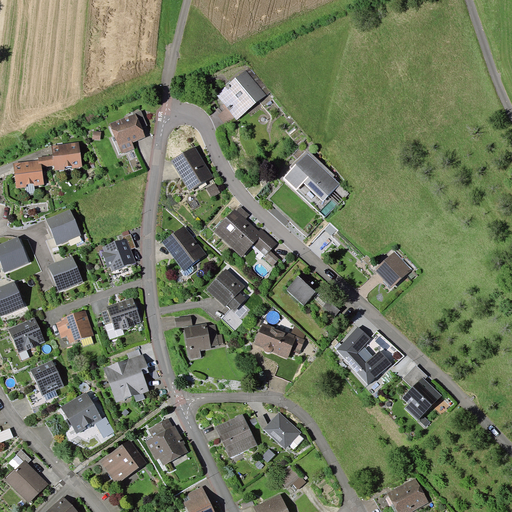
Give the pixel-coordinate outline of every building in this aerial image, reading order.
[(267,95),(247,71),(217,95),(237,120),(267,95)] [(142,128),(148,125),(142,110),(135,113),(136,113),(138,118),(142,128)] [(138,118),(136,113),(110,124),(122,154),(135,149),(132,143),(146,137),(145,136),(142,128),(138,118)] [(101,132),(93,131),(93,139),(101,140),(101,132)] [(79,142),(52,145),(53,155),(54,166),(55,170),(82,167),(79,142)] [(214,177),(196,146),(171,161),(189,192),(214,177)] [(335,175),(307,149),(290,167),(292,169),(283,178),(296,190),(304,182),(323,201),(340,184),(333,177),(335,175)] [(54,166),(53,155),(38,157),(38,160),(39,164),(41,164),(42,167),(54,166)] [(39,164),(38,160),(13,163),(16,188),(26,187),(34,186),(44,185),(42,167),(41,164),(39,164)] [(215,183),(206,188),(212,197),(220,192),(215,183)] [(36,194),(34,186),(26,187),(27,195),(36,194)] [(241,206),(237,210),(235,209),(214,231),(241,257),(253,244),(265,256),(270,251),(277,244),(261,229),(259,231),(246,219),(250,215),(241,206)] [(81,235),(70,209),(46,219),(57,245),(81,235)] [(206,254),(184,225),(162,242),(181,268),(184,271),(191,265),(206,254)] [(127,238),(131,249),(136,248),(131,234),(130,234),(124,236),(122,237),(124,240),(127,238)] [(29,263),(18,236),(0,243),(0,261),(4,272),(29,263)] [(131,249),(127,238),(124,240),(103,247),(104,252),(102,252),(107,267),(111,266),(112,271),(136,262),(131,249)] [(279,259),(270,251),(265,256),(264,258),(273,266),(279,259)] [(412,269),(395,251),(374,270),(391,288),(412,269)] [(83,282),(73,256),(48,266),(59,292),(83,282)] [(193,268),(191,265),(184,271),(181,268),(180,271),(184,276),(187,276),(193,271),(193,268)] [(245,286),(226,268),(206,289),(225,307),(226,306),(231,310),(231,309),(234,312),(246,299),(240,292),(245,286)] [(302,271),(286,290),(304,305),(320,287),(302,271)] [(25,307),(14,281),(0,286),(0,315),(0,316),(25,307)] [(141,322),(133,297),(107,306),(115,330),(122,328),(122,330),(135,326),(135,324),(141,322)] [(340,310),(329,300),(323,306),(335,316),(340,310)] [(231,309),(231,310),(222,319),(235,331),(244,321),(234,312),(231,309)] [(94,335),(85,310),(61,318),(62,321),(56,323),(62,338),(67,336),(70,344),(81,340),(91,336),(94,335)] [(175,318),(176,327),(193,325),(191,316),(175,318)] [(46,341),(36,317),(9,329),(19,353),(46,341)] [(207,323),(184,328),(190,359),(202,357),(200,351),(212,349),(211,347),(219,345),(219,344),(224,343),(222,334),(217,335),(215,324),(207,326),(207,323)] [(291,334),(263,323),(254,344),(264,348),(264,349),(264,350),(265,351),(266,352),(267,352),(268,352),(269,352),(270,352),(271,352),(272,352),(278,354),(277,355),(288,359),(291,351),(299,354),(305,339),(303,339),(291,334)] [(305,335),(295,325),(291,334),(303,339),(305,335)] [(371,339),(358,326),(336,350),(368,385),(392,364),(380,350),(373,356),(366,362),(358,354),(364,347),(371,339)] [(94,344),(91,336),(81,340),(83,347),(94,344)] [(373,356),(364,347),(358,354),(366,362),(373,356)] [(127,353),(130,359),(141,355),(139,349),(127,353)] [(148,367),(143,354),(141,355),(130,359),(104,368),(116,402),(134,396),(143,393),(149,391),(143,374),(142,370),(147,368),(148,367)] [(64,386),(53,360),(31,370),(42,396),(44,395),(55,390),(64,386)] [(422,377),(425,379),(428,376),(416,365),(402,379),(411,387),(422,377)] [(422,377),(411,387),(402,398),(408,404),(404,408),(417,420),(442,395),(425,379),(422,377)] [(58,396),(55,390),(44,395),(47,401),(58,396)] [(102,419),(87,392),(61,407),(77,434),(95,423),(102,419)] [(145,399),(143,393),(134,396),(136,402),(145,399)] [(302,432),(279,412),(268,424),(263,430),(285,449),(302,432)] [(257,445),(243,414),(215,426),(230,458),(257,445)] [(263,414),(256,417),(263,430),(268,424),(263,414)] [(430,422),(423,416),(419,421),(426,427),(430,422)] [(102,419),(95,423),(104,438),(114,432),(106,417),(102,419)] [(173,427),(168,418),(148,429),(153,437),(145,442),(156,460),(159,458),(163,466),(188,451),(184,444),(185,443),(175,425),(173,427)] [(0,442),(14,437),(10,428),(0,432),(0,442)] [(146,463),(130,439),(99,461),(116,484),(146,463)] [(275,455),(269,449),(261,457),(267,463),(275,455)] [(25,460),(28,463),(32,460),(22,450),(9,463),(15,469),(25,460)] [(25,460),(15,469),(5,480),(29,503),(48,483),(28,463),(25,460)] [(264,466),(259,460),(255,464),(260,470),(264,466)] [(288,488),(293,484),(298,489),(306,482),(294,468),(280,479),(288,488)] [(411,511),(429,502),(415,478),(387,493),(397,511),(411,511)] [(214,511),(203,486),(188,493),(190,499),(184,502),(188,511),(214,511)] [(289,511),(281,494),(253,507),(255,511),(289,511)] [(77,511),(63,496),(46,511),(77,511)]
